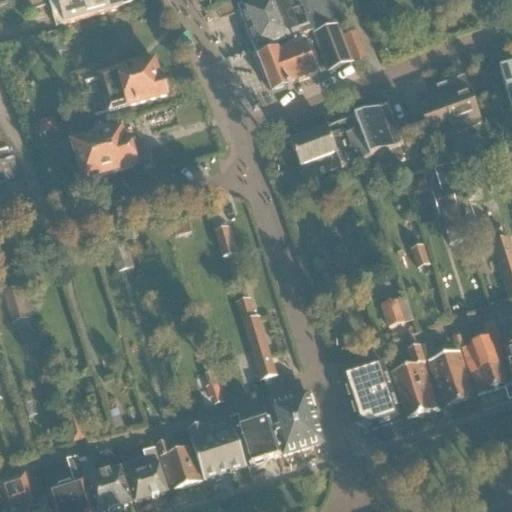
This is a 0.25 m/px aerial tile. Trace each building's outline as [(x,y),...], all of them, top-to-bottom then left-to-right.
[(57,29),(122,9),(122,8),(131,5),(129,0),(57,0),(58,2),(49,4),(57,29)] [(243,8),(239,10),(256,55),(258,61),(272,97),(287,91),(288,92),(292,91),(291,88),(317,78),(305,46),(303,47),(300,38),(314,33),(315,36),(339,27),(338,24),(345,21),(336,0),(242,0),(240,1),(243,8)] [(116,24),(106,21),(104,28),(114,31),(116,24)] [(339,27),(315,36),(329,74),(354,64),(344,39),(339,27)] [(357,34),(345,38),(355,65),(367,61),(357,34)] [(58,37),(51,40),(55,55),(63,52),(58,37)] [(96,77),(107,116),(127,111),(127,112),(169,100),(167,92),(167,90),(166,83),(164,82),(163,78),(161,78),(156,60),(139,66),(138,64),(115,71),(96,77)] [(511,109),(511,67),(500,71),(511,109)] [(439,96),(418,104),(429,132),(449,124),(453,137),(482,126),(466,85),(439,96)] [(336,157),(342,171),(403,147),(388,107),(354,120),(359,133),(332,143),(328,130),(291,144),(301,171),(336,157)] [(50,120),(38,124),(42,135),(54,131),(50,120)] [(88,134),(84,123),(68,128),(73,146),(72,146),(84,185),(137,169),(129,142),(125,144),(122,132),(108,136),(106,129),(88,134)] [(13,159),(0,163),(0,166),(5,184),(20,180),(13,159)] [(450,189),(444,168),(434,171),(438,186),(443,184),(445,191),(431,195),(438,219),(441,218),(442,221),(440,221),(449,248),(468,242),(460,215),(458,215),(457,212),(458,212),(451,189),(450,189)] [(191,236),(188,224),(172,228),(176,240),(191,236)] [(499,226),(477,233),(482,248),(503,241),(499,226)] [(235,257),(227,231),(216,234),(224,260),(235,257)] [(511,303),(511,253),(508,242),(493,247),(511,303)] [(125,244),(109,248),(117,274),(133,269),(125,244)] [(423,248),(410,253),(417,273),(430,268),(423,248)] [(13,325),(29,320),(20,290),(3,295),(13,325)] [(238,306),(261,384),(276,379),(259,321),(255,322),(249,303),(238,306)] [(405,326),(398,303),(383,307),(389,330),(405,326)] [(489,343),(462,351),(469,374),(477,399),(505,390),(508,402),(511,400),(511,387),(511,388),(504,363),(497,341),(499,340),(494,324),(484,328),(489,343)] [(407,421),(438,411),(423,366),(425,365),(420,348),(408,352),(413,368),(392,375),(407,421)] [(443,409),(467,402),(474,399),(460,354),(429,363),(443,409)] [(368,434),(401,423),(382,364),(341,378),(358,428),(356,431),(367,436),(368,434)] [(214,375),(206,377),(210,388),(207,389),(210,401),(214,400),(216,407),(223,405),(214,375)] [(268,409),(272,422),(284,459),(324,446),(308,397),(268,409)] [(66,417),(74,444),(85,441),(77,414),(66,417)] [(272,422),(269,423),(242,432),(238,418),(231,421),(235,434),(235,435),(239,434),(250,469),(252,469),(253,469),(256,472),(265,469),(266,465),(266,464),(280,460),(284,459),(272,422)] [(114,431),(121,429),(118,420),(111,422),(114,431)] [(203,428),(188,433),(193,449),(204,484),(246,471),(235,435),(235,434),(208,443),(203,428)] [(171,494),(204,484),(193,449),(170,456),(166,444),(157,447),(171,494)] [(148,470),(123,478),(132,506),(169,495),(155,451),(144,455),(148,470)] [(114,511),(132,506),(123,478),(117,460),(111,462),(114,473),(98,478),(92,459),(79,463),(94,511),(114,511)] [(94,511),(79,463),(78,460),(67,463),(74,485),(47,494),(53,511),(94,511)] [(25,477),(11,481),(20,511),(49,511),(46,498),(33,502),(29,489),(25,477)] [(5,511),(0,511),(20,511),(11,481),(0,484),(0,496),(1,498),(5,511)]
